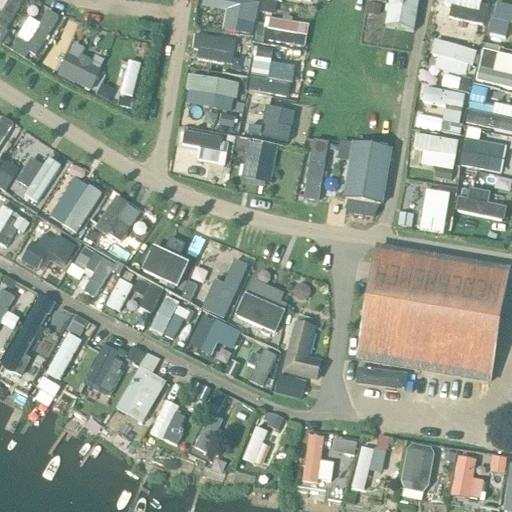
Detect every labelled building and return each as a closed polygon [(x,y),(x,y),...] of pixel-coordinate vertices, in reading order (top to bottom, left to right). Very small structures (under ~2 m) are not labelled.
[(0,42),(2,43),(26,0),(25,0),(10,0),(4,12),(0,9),(0,42)] [(254,37),(262,5),(244,0),(205,0),(204,6),(228,13),(224,29),(254,37)] [(390,0),(386,28),(414,32),(419,0),(390,0)] [(445,0),(442,28),(478,33),(482,0),(445,0)] [(511,32),(499,31),(503,5),(490,3),(485,42),(511,45),(511,32)] [(41,25),(31,19),(17,43),(39,56),(61,17),(49,11),(41,25)] [(308,46),(310,22),(267,20),(265,43),(308,46)] [(432,54),(439,55),(434,74),(469,83),(477,50),(436,40),(432,54)] [(93,91),(107,58),(74,44),(60,77),(93,91)] [(12,51),(26,59),(30,53),(15,45),(12,51)] [(511,55),(485,49),(478,82),(511,89),(511,55)] [(273,59),(255,57),(251,92),(291,97),(292,83),(270,80),(273,59)] [(244,61),(232,59),(231,71),(242,72),(244,61)] [(128,61),(120,94),(135,97),(143,64),(128,61)] [(196,70),(191,93),(238,103),(243,80),(196,70)] [(446,109),(442,131),(459,134),(467,95),(426,87),(422,105),(446,109)] [(474,90),(468,125),(511,132),(511,106),(485,103),(487,92),(474,90)] [(250,100),(245,136),(290,143),(295,114),(265,109),(266,102),(250,100)] [(0,153),(18,125),(0,114),(0,153)] [(218,126),(233,129),(234,120),(220,117),(218,126)] [(482,144),(483,130),(468,129),(464,168),(505,172),(507,146),(482,144)] [(183,146),(201,147),(200,163),(227,164),(229,136),(184,133),(183,146)] [(418,134),(413,165),(455,171),(460,141),(418,134)] [(306,200),(324,201),(329,142),(311,141),(306,200)] [(244,182),(273,185),(278,146),(248,143),(244,182)] [(338,163),(350,165),(353,145),(341,144),(338,163)] [(382,205),(390,151),(353,145),(350,165),(345,200),(382,205)] [(3,166),(0,171),(0,186),(7,190),(16,173),(3,166)] [(46,170),(40,180),(29,175),(20,192),(30,198),(25,206),(38,213),(57,177),(46,170)] [(439,170),(438,180),(451,182),(452,172),(439,170)] [(461,189),(459,216),(507,219),(508,204),(493,203),(494,191),(461,189)] [(427,190),(423,220),(446,224),(450,193),(427,190)] [(79,233),(99,203),(84,193),(63,223),(79,233)] [(117,195),(98,232),(137,253),(157,216),(117,195)] [(2,206),(0,210),(0,248),(12,255),(31,222),(2,206)] [(20,263),(43,276),(55,255),(51,253),(63,232),(44,221),(20,263)] [(100,236),(91,232),(86,240),(95,245),(100,236)] [(511,269),(377,246),(356,363),(491,386),(511,269)] [(154,247),(143,273),(181,289),(192,263),(154,247)] [(95,274),(84,294),(96,301),(115,264),(85,248),(76,264),(95,274)] [(236,259),(226,284),(216,280),(204,310),(226,319),(249,265),(236,259)] [(121,314),(135,287),(121,279),(107,306),(121,314)] [(157,314),(162,285),(136,280),(131,309),(157,314)] [(258,296),(283,300),(285,285),(260,281),(258,296)] [(0,283),(0,284),(0,318),(2,314),(14,319),(26,295),(0,283)] [(238,318),(279,335),(288,312),(248,295),(238,318)] [(152,333),(175,342),(186,317),(177,313),(181,303),(167,298),(152,333)] [(54,323),(61,327),(69,312),(56,305),(49,319),(33,311),(3,367),(25,379),(54,323)] [(84,340),(92,325),(77,317),(69,332),(84,340)] [(227,343),(232,326),(202,318),(194,348),(214,353),(217,341),(227,343)] [(310,356),(319,329),(298,322),(282,371),(319,384),(327,361),(310,356)] [(63,382),(82,341),(67,334),(48,375),(63,382)] [(105,347),(88,384),(109,393),(127,356),(105,347)] [(265,389),(278,358),(263,351),(250,382),(265,389)] [(144,424),(169,383),(154,374),(161,361),(149,354),(117,408),(144,424)] [(280,380),(278,396),(305,399),(307,384),(280,380)] [(208,404),(214,393),(202,385),(195,396),(208,404)] [(152,437),(177,447),(190,414),(165,404),(152,437)] [(267,412),(260,427),(272,432),(264,453),(274,457),(289,420),(267,412)] [(195,450),(208,457),(225,421),(212,415),(195,450)] [(257,466),(270,432),(256,428),(244,462),(257,466)] [(333,486),(335,462),(324,461),(327,438),(310,436),(305,483),(333,486)] [(372,472),(384,475),(392,439),(380,436),(377,451),(363,447),(353,489),(367,492),(372,472)] [(331,451),(355,457),(359,444),(335,437),(331,451)] [(433,493),(435,446),(407,444),(405,492),(433,493)] [(455,498),(485,499),(486,479),(477,479),(478,458),(457,457),(455,498)] [(494,457),(493,474),(507,475),(508,458),(494,457)]
